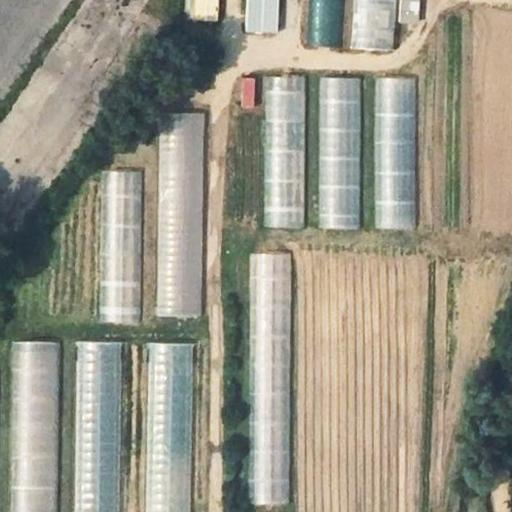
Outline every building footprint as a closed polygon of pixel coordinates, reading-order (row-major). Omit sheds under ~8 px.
[(215,21),(215,0),(185,0),(186,21),(215,21)] [(242,0),(243,35),(274,35),(274,0),(242,0)] [(307,0),(307,46),(338,47),(338,0),(307,0)] [(390,25),(415,25),(415,0),(347,0),(347,49),(390,49),(390,25)] [(67,24),(50,45),(71,60),(87,39),(67,24)] [(36,115),(56,80),(35,68),(15,102),(36,115)] [(236,77),(235,107),(250,107),(250,78),(236,77)] [(263,77),(263,228),(303,228),(302,77),(263,77)] [(319,77),(318,228),(356,229),(357,78),(319,77)] [(372,77),(373,229),(405,229),(404,77),(372,77)] [(0,149),(6,154),(29,123),(12,111),(0,127),(0,149)] [(155,317),(202,316),(202,113),(154,113),(155,317)] [(138,321),(139,170),(98,170),(97,321),(138,321)] [(246,505),(287,506),(289,253),(247,252),(246,505)] [(204,511),(206,340),(147,339),(145,511),(204,511)] [(9,341),(9,511),(57,511),(57,341),(9,341)] [(73,353),(72,511),(131,511),(132,353),(73,353)]
